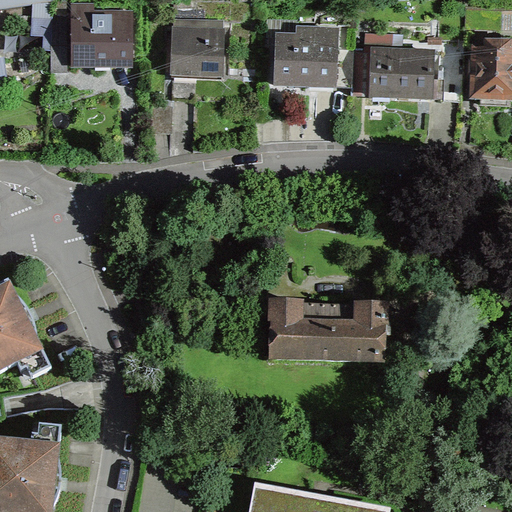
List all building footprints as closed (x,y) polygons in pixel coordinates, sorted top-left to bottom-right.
[(511,10),(495,10),(495,25),(511,25),(511,10)] [(74,19),(74,66),(96,66),(96,59),(132,59),(133,14),(93,13),(93,19),(74,19)] [(53,17),(51,46),(68,46),(68,17),(53,17)] [(174,30),(224,32),(224,21),(174,19),(174,30)] [(224,32),(174,30),(172,73),(174,73),(196,74),(223,74),(224,32)] [(278,38),(276,86),(309,87),(309,80),(335,82),(337,54),(338,33),(299,32),(298,39),(278,38)] [(392,37),(369,36),(368,52),(374,52),(391,53),(392,37)] [(464,43),(442,42),(440,80),(447,80),(447,73),(463,74),(464,43)] [(474,50),(472,100),(483,100),(483,105),(509,106),(509,101),(511,101),(511,50),(511,51),(511,43),(486,43),(485,50),(474,50)] [(372,96),(374,52),(368,52),(355,52),(355,55),(353,83),(353,96),(372,96)] [(374,52),(372,96),(433,98),(433,54),(391,53),(374,52)] [(337,54),(335,82),(353,83),(355,55),(337,54)] [(196,74),(174,73),(173,101),(196,102),(196,74)] [(461,101),(463,74),(447,73),(447,80),(446,100),(461,101)] [(172,105),(152,106),(152,135),(173,134),(172,105)] [(0,373),(24,362),(32,379),(51,369),(36,340),(36,334),(35,328),(33,322),(32,317),(29,313),(26,308),(23,305),(19,301),(16,298),(8,282),(0,285),(0,373)] [(271,303),(270,360),(385,363),(385,336),(397,336),(398,326),(385,326),(386,306),(271,303)] [(511,410),(498,411),(492,426),(511,428),(511,410)] [(38,445),(0,441),(0,511),(53,511),(54,506),(57,502),(59,495),(60,489),(61,481),(61,475),(60,467),(58,460),(61,429),(40,427),(38,445)] [(312,500),(256,490),(252,511),(372,511),(334,505),(332,511),(311,507),(312,500)]
